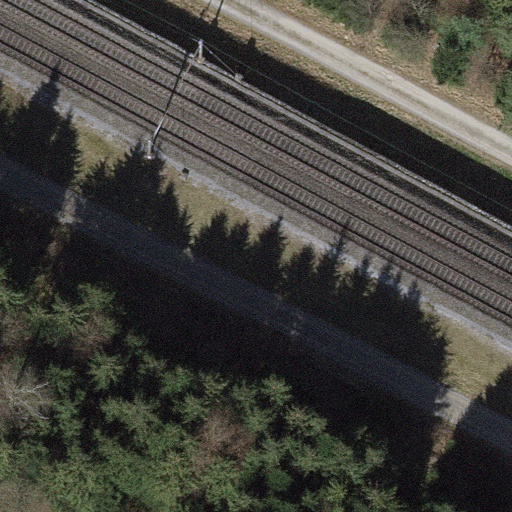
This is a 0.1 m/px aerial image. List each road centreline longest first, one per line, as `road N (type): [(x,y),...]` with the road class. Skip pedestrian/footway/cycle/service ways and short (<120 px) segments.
road 1 (track): [(0,175),(511,443)]
road 2 (track): [(511,149),(231,0)]
